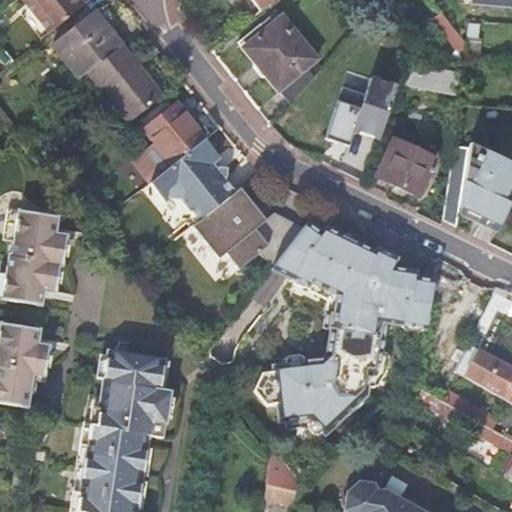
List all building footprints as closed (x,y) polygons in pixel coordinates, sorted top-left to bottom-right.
[(21,0),(28,8),(48,33),(83,5),(78,0),(21,0)] [(273,0),(248,0),(258,12),(273,0)] [(511,0),(469,0),(469,5),(468,9),(511,11),(511,0)] [(55,44),(82,77),(90,70),(124,43),(125,43),(115,31),(122,25),(105,4),(55,44)] [(464,42),(441,13),(433,19),(463,58),(464,42)] [(278,89),(287,102),(321,67),(314,59),(316,58),(280,14),(241,47),(276,90),(278,89)] [(90,70),(132,121),(171,90),(151,66),(146,70),(124,43),(90,70)] [(410,66),(407,85),(456,94),(459,75),(410,66)] [(380,134),(396,88),(370,78),(364,95),(342,87),(324,138),(337,143),(347,147),(350,139),(353,131),(378,140),(380,134)] [(131,163),(147,183),(203,140),(175,105),(142,130),(153,145),(131,163)] [(0,124),(10,122),(0,108),(0,124)] [(442,115),(439,137),(450,138),(453,116),(442,115)] [(511,179),(511,170),(454,136),(441,219),(456,226),(491,230),(508,188),(511,179)] [(203,140),(147,183),(162,202),(166,199),(179,200),(197,223),(232,194),(221,180),(224,178),(225,169),(217,168),(213,171),(209,166),(217,159),(203,140)] [(380,141),(373,155),(383,160),(375,176),(415,196),(431,164),(390,144),(390,146),(380,141)] [(185,222),(190,228),(197,223),(179,200),(166,199),(162,202),(147,183),(140,189),(173,231),(185,222)] [(243,196),(194,234),(220,266),(268,228),(243,196)] [(6,257),(0,294),(0,301),(39,307),(41,298),(52,299),(57,267),(60,267),(65,232),(53,230),(55,219),(7,212),(2,241),(11,242),(9,257),(6,257)] [(317,235),(301,227),(269,270),(284,278),(317,235)] [(317,235),(284,278),(288,280),(307,288),(309,284),(334,296),(326,342),(377,367),(384,324),(396,326),(397,319),(424,324),(431,283),(412,279),(413,274),(384,269),(385,267),(383,267),(381,267),(380,266),(378,266),(377,265),(376,263),(375,262),(374,260),(374,259),(374,257),(374,255),(322,230),(319,236),(318,235),(317,235)] [(214,315),(190,347),(201,361),(228,325),(214,315)] [(0,404),(24,408),(29,375),(40,376),(40,373),(45,340),(40,340),(39,347),(33,346),(34,339),(35,331),(0,325),(0,404)] [(377,367),(326,342),(324,356),(312,367),(309,367),(308,362),(270,367),(271,372),(259,373),(251,391),(263,406),(275,404),(277,423),(307,419),(323,436),(364,396),(368,375),(375,376),(377,367)] [(511,404),(511,366),(488,354),(478,348),(463,377),(511,404)] [(71,493),(67,511),(134,511),(147,436),(160,438),(167,392),(157,391),(162,360),(106,351),(99,396),(97,409),(91,408),(88,425),(82,424),(79,444),(85,445),(78,494),(71,493)] [(511,440),(441,401),(414,386),(410,396),(511,452),(511,440)] [(511,425),(448,390),(441,401),(511,440),(511,425)] [(87,394),(82,424),(88,425),(91,408),(97,409),(99,396),(87,394)] [(300,485),(272,449),(264,498),(292,505),(297,489),(300,485)] [(349,499),(371,511),(421,511),(385,492),(376,491),(371,485),(357,483),(350,488),(349,499)] [(371,511),(349,499),(346,511),(371,511)]
